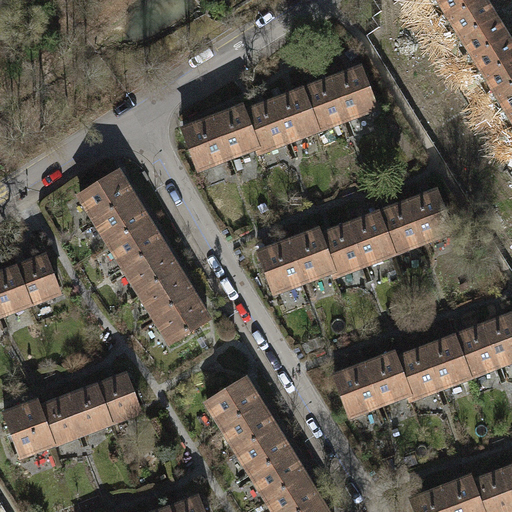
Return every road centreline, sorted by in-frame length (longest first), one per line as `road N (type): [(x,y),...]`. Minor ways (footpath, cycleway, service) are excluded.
road 1 (residential): [(134,116),(379,511)]
road 2 (residential): [(322,0),(134,116)]
road 3 (residential): [(134,116),(82,138),(0,191)]
